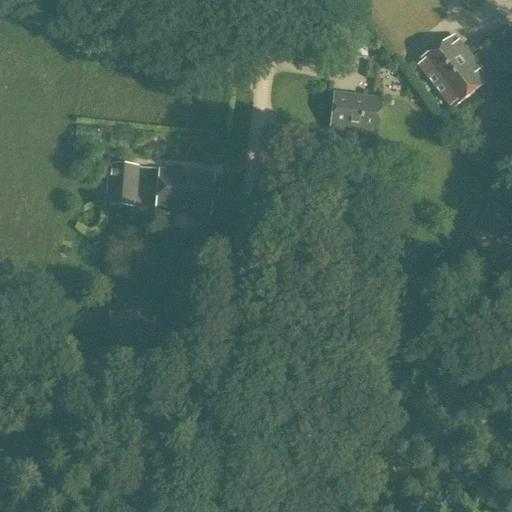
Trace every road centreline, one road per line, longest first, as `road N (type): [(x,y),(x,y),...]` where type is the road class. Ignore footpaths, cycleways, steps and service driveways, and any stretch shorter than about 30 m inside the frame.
road 1 (unknown): [(298,151),(294,296),(260,511)]
road 2 (track): [(511,378),(342,209)]
road 3 (track): [(263,109),(240,76),(161,21),(108,0)]
road 4 (track): [(342,209),(263,109)]
